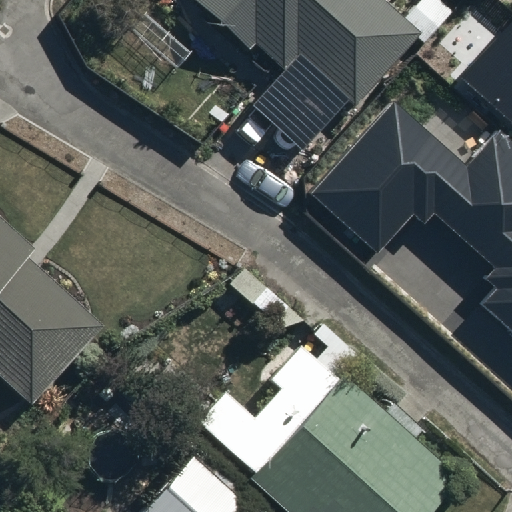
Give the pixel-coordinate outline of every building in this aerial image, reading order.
[(405,30),(371,0),(185,0),(182,4),(244,58),(249,52),(280,79),(289,68),(335,109),(405,30)] [(511,22),(464,75),(511,118),(511,22)] [(465,172),(395,109),(318,194),(378,248),(421,201),(506,277),(481,304),(511,331),(511,143),(500,133),(465,172)] [(0,378),(34,408),(94,339),(0,256),(0,378)] [(122,381),(179,430),(209,397),(152,347),(122,381)] [(241,485),(271,511),(418,511),(440,487),(327,388),(241,485)] [(148,511),(253,511),(254,511),(194,460),(148,511)]
